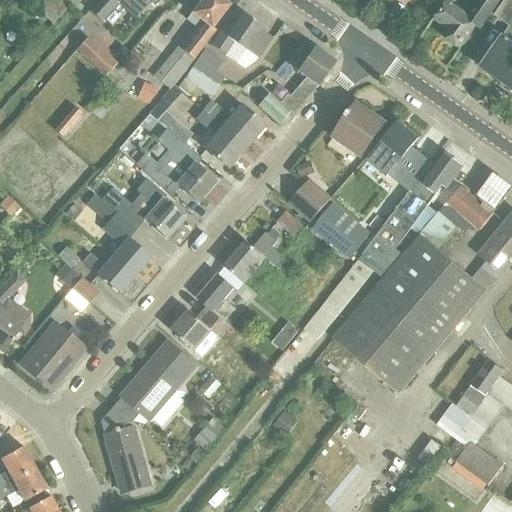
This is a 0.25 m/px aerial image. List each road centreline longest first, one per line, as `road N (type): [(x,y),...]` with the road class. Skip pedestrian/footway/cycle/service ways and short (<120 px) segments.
road 1 (residential): [(50,428),(366,49)]
road 2 (tertiary): [(511,153),(366,49)]
